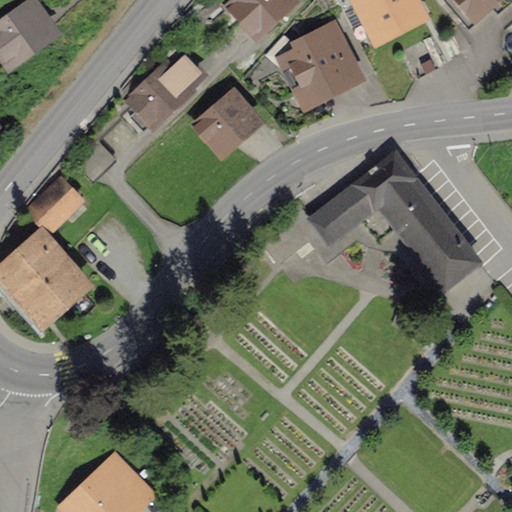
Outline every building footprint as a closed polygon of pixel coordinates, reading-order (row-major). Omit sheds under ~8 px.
[(238,0),(233,5),(258,33),(294,0),(238,0)] [(410,0),(358,0),(379,38),(420,17),(410,0)] [(502,0),(461,0),(478,20),(502,0)] [(53,36),(28,1),(0,21),(0,48),(12,66),(53,36)] [(332,26),(278,55),(306,106),(360,77),(332,26)] [(429,43),(404,55),(416,79),(441,66),(429,43)] [(180,52),(110,106),(132,134),(201,79),(180,52)] [(259,122),(229,86),(188,121),(218,156),(259,122)] [(100,141),(72,167),(89,186),(117,160),(100,141)] [(408,174),(391,152),(294,230),(321,263),(375,219),(441,300),(472,274),(482,266),(408,174)] [(62,179),(28,212),(49,233),(83,200),(62,179)] [(43,233),(0,269),(0,281),(39,328),(88,286),(43,233)] [(110,461),(56,508),(59,511),(142,511),(149,506),(110,461)]
